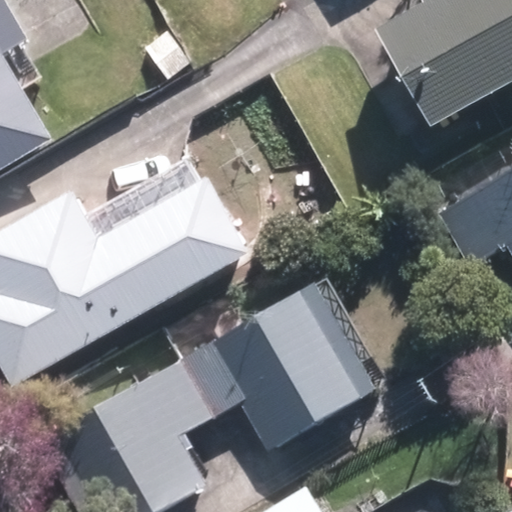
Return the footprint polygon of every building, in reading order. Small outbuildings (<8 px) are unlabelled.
[(0,0),(0,166),(48,138),(0,58),(0,56),(28,40),(3,0),(0,0)] [(511,0),(418,0),(366,30),(424,129),(511,78),(511,0)] [(0,362),(14,387),(246,254),(188,154),(84,213),(68,187),(0,225),(0,362)] [(511,170),(438,214),(468,266),(502,246),(511,263),(511,170)] [(388,386),(324,276),(37,440),(78,511),(167,511),(205,490),(174,436),(235,401),(267,455),(388,386)] [(318,511),(302,486),(260,511),(318,511)]
